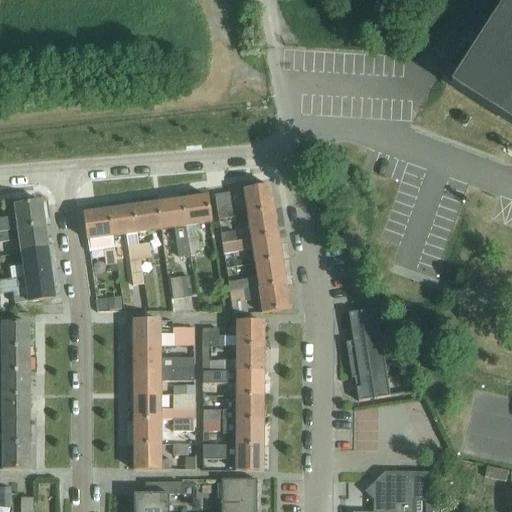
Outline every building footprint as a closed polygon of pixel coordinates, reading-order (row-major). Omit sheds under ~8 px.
[(511,126),(511,0),(506,0),(458,76),(449,70),(442,81),(451,87),(511,126)] [(242,193),(245,217),(273,213),(269,189),(242,193)] [(213,197),(217,222),(231,220),(227,195),(213,197)] [(205,199),(180,202),(184,229),(210,225),(205,199)] [(189,254),(188,254),(186,241),(180,202),(156,205),(160,232),(174,230),(178,260),(190,258),(189,254)] [(0,233),(16,231),(44,227),(41,203),(13,207),(15,221),(0,223),(0,233)] [(135,235),(160,232),(156,205),(131,208),(135,235)] [(111,239),(135,235),(131,208),(106,212),(111,239)] [(106,212),(83,215),(87,242),(111,239),(106,212)] [(245,217),(249,242),(277,238),(273,213),(245,217)] [(44,227),(16,231),(0,233),(0,244),(17,242),(19,256),(47,251),(44,227)] [(220,233),(222,246),(236,244),(234,231),(220,233)] [(249,242),(253,266),(281,262),(277,238),(249,242)] [(198,239),(186,241),(188,254),(189,254),(200,253),(198,239)] [(236,244),(222,246),(223,256),(251,252),(249,242),(236,244)] [(150,261),(148,246),(137,247),(140,262),(150,261)] [(132,288),(143,286),(140,262),(137,247),(127,249),(129,264),(132,288)] [(116,265),(114,250),(104,252),(104,254),(103,254),(105,267),(116,265)] [(21,266),(9,268),(11,281),(23,280),(23,279),(51,275),(47,251),(19,256),(21,266)] [(229,295),(284,287),(281,262),(253,266),(255,279),(227,284),(229,295)] [(51,275),(23,279),(23,280),(11,281),(0,282),(0,296),(12,295),(13,305),(54,299),(51,275)] [(169,281),(172,301),(192,298),(189,278),(169,281)] [(261,316),(288,312),(284,287),(229,295),(232,316),(248,316),(246,304),(259,301),(261,316)] [(120,300),(120,299),(95,301),(97,312),(121,311),(120,300)] [(354,380),(358,404),(389,399),(375,311),(348,316),(352,344),(345,345),(351,381),(354,380)] [(130,323),(131,348),(159,348),(193,348),(193,330),(172,330),(172,336),(159,337),(159,323),(130,323)] [(235,349),(263,349),(263,324),(235,324),(235,338),(218,338),(219,331),(202,331),(202,349),(235,350),(235,349)] [(0,349),(0,350),(28,350),(27,325),(0,325),(0,350),(0,349)] [(131,348),(131,372),(193,372),(193,361),(160,361),(159,348),(131,348)] [(202,374),(263,373),(263,349),(235,349),(235,350),(235,362),(222,363),(202,363),(202,374)] [(0,360),(0,361),(0,374),(28,374),(28,350),(0,350),(0,360)] [(193,383),(193,372),(131,372),(132,397),(160,397),(160,384),(193,383)] [(235,385),(235,399),(263,398),(263,373),(202,374),(202,385),(235,385)] [(0,398),(28,398),(28,374),(0,374),(0,387),(0,398)] [(132,397),(132,422),(160,422),(173,422),(193,422),(193,411),(160,412),(160,397),(132,397)] [(0,410),(1,411),(1,422),(28,422),(28,398),(0,398),(0,410)] [(263,423),(263,398),(235,399),(235,412),(202,412),(202,423),(263,423)] [(1,435),(0,435),(0,446),(1,446),(28,446),(28,422),(1,422),(1,435)] [(160,422),(132,422),(132,447),(160,446),(160,422)] [(193,423),(193,422),(173,422),(172,434),(193,435),(193,423)] [(235,436),(235,448),(263,448),(263,423),(202,423),(202,444),(208,444),(207,434),(222,434),(222,436),(235,436)] [(28,446),(1,446),(1,471),(28,471),(28,446)] [(160,462),(160,446),(132,447),(133,471),(160,471),(170,472),(170,462),(160,462)] [(172,447),(172,457),(187,457),(187,447),(172,447)] [(235,448),(202,448),(202,462),(235,462),(235,472),(263,472),(263,448),(235,448)] [(372,511),(438,511),(425,506),(430,475),(421,475),(412,475),(384,475),(370,488),(373,491),(367,497),(372,503),(372,511)] [(255,511),(256,482),(220,482),(220,511),(168,511),(168,497),(180,497),(180,485),(144,485),(144,497),(133,497),(133,498),(132,511),(255,511)] [(8,490),(0,489),(0,508),(8,509),(8,490)] [(20,500),(20,511),(32,511),(32,500),(20,500)]
